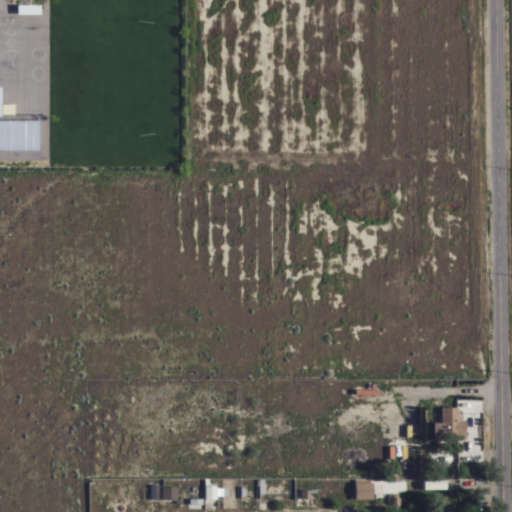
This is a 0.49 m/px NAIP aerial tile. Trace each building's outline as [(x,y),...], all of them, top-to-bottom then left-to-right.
[(0,120),(36,120),(36,150),(0,150),(0,120)] [(432,422),(440,422),(439,407),(456,407),(456,419),(463,419),(463,434),(457,434),(457,439),(443,439),(443,440),(432,440),(432,422)] [(444,481),(444,489),(422,490),(422,481),(444,481)] [(370,482),(371,499),(353,499),(353,482),(370,482)] [(203,486),(214,486),(214,498),(203,499),(203,486)] [(175,487),(175,500),(161,500),(161,487),(175,487)] [(299,500),(299,490),(308,490),(308,499),(299,500)] [(187,509),(187,499),(200,499),(201,509),(187,509)]
